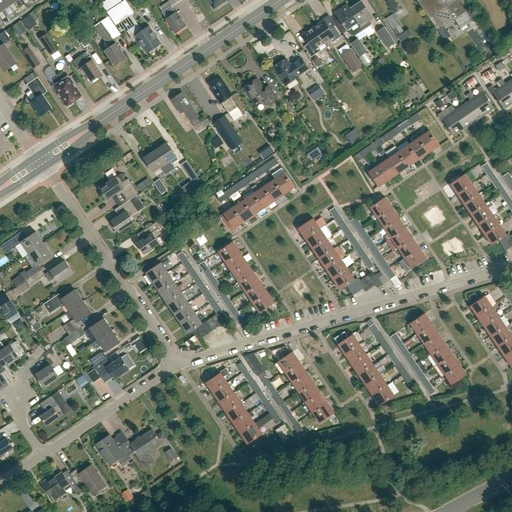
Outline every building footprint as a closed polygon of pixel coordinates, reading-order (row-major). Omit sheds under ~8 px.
[(10,5),(6,0),(0,0),(0,16),(2,20),(6,17),(2,10),(9,5),(10,5)] [(6,0),(10,5),(9,5),(14,13),(18,10),(13,2),(16,0),(6,0)] [(22,0),(28,9),(33,6),(28,0),(22,0)] [(149,25),(149,26),(142,31),(131,15),(134,13),(125,0),(124,0),(122,2),(120,0),(106,0),(101,4),(120,32),(125,29),(131,39),(134,36),(146,53),(161,43),(149,25)] [(207,0),(213,8),(225,0),(207,0)] [(394,13),(400,9),(393,0),(388,0),(386,2),(394,13)] [(456,0),(446,7),(441,0),(416,0),(437,30),(469,8),(463,0),(456,0)] [(369,20),(372,18),(361,2),(350,9),(350,10),(358,22),(363,29),(368,37),(374,33),(374,29),(370,23),(370,22),(369,20)] [(350,10),(350,9),(347,5),(335,13),(346,30),(347,29),(350,35),(354,35),(363,29),(358,22),(350,10)] [(175,12),(171,6),(162,12),(166,19),(165,19),(175,34),(186,26),(177,12),(175,12)] [(392,29),(399,25),(392,14),(385,19),(392,29)] [(115,43),(113,39),(120,34),(108,17),(95,26),(109,47),(104,51),(114,66),(126,58),(116,43),(115,43)] [(313,28),(323,43),(329,39),(332,43),(341,37),(334,26),(329,30),(323,21),(313,28)] [(84,48),(89,44),(75,25),(70,28),(84,48)] [(387,48),(395,43),(394,43),(385,28),(384,26),(376,31),(387,48)] [(318,47),(323,43),(313,28),(303,35),(309,43),(304,47),(311,57),(320,51),(318,47)] [(0,64),(5,72),(17,63),(5,45),(11,40),(5,31),(0,34),(0,64)] [(52,55),(59,50),(47,33),(40,38),(52,55)] [(360,56),(368,51),(359,38),(351,43),(360,56)] [(33,69),(41,64),(29,46),(22,51),(33,69)] [(352,49),(342,55),(353,73),(363,66),(352,49)] [(90,56),(85,59),(82,55),(72,62),(78,70),(81,68),(91,82),(102,74),(90,56)] [(317,67),(322,64),(318,57),(313,60),(317,67)] [(308,68),(301,58),(290,65),(286,59),(273,67),(278,75),(277,75),(285,86),(298,77),(298,76),(308,68)] [(500,62),(495,66),(499,71),(504,67),(500,62)] [(56,75),(74,101),(81,97),(68,77),(66,78),(62,71),(56,75)] [(34,72),(24,79),(28,84),(37,77),(34,72)] [(67,106),(74,101),(56,75),(51,78),(56,85),(54,86),(67,106)] [(40,116),(51,109),(42,95),(47,92),(37,77),(28,84),(27,85),(35,98),(31,101),(31,102),(40,116)] [(242,115),(230,97),(232,96),(220,77),(210,84),(214,90),(212,91),(220,104),(222,103),(233,121),(242,115)] [(470,87),(476,82),(473,78),(467,82),(470,87)] [(511,79),(505,84),(502,78),(497,81),(501,87),(503,85),(511,98),(511,79)] [(263,89),(256,79),(244,87),(255,104),(262,99),(266,105),(277,98),(268,86),(263,89)] [(315,101),(325,94),(318,84),(308,91),(315,101)] [(472,99),(484,116),(494,109),(483,92),(485,91),(481,85),(476,88),(480,94),(474,98),(472,99)] [(511,98),(503,85),(501,87),(495,91),(492,85),(487,88),(491,94),(493,93),(504,109),(511,103),(511,98)] [(181,113),(184,111),(191,121),(198,116),(191,106),(192,106),(182,92),(172,99),(181,113)] [(472,99),(474,98),(471,92),(466,95),(470,101),(463,106),(474,122),(484,116),(472,99)] [(474,122),(463,106),(455,111),(451,105),(447,108),(451,114),(453,112),(464,129),(474,122)] [(453,112),(451,114),(445,117),(441,112),(437,115),(441,121),(443,120),(454,136),(464,129),(453,112)] [(413,123),(421,118),(418,113),(410,118),(413,123)] [(231,150),(243,142),(225,115),(213,123),(231,150)] [(403,130),(411,125),(407,120),(400,125),(403,130)] [(393,137),(401,132),(397,127),(389,132),(393,137)] [(419,138),(429,153),(440,145),(429,130),(419,138)] [(383,144),(387,141),(391,139),(387,134),(379,139),(383,144)] [(419,159),(429,153),(419,138),(409,144),(419,159)] [(373,151),(381,146),(377,140),(369,146),(373,151)] [(155,150),(170,172),(175,168),(170,161),(176,156),(167,142),(155,150)] [(409,166),(419,159),(409,144),(399,151),(409,166)] [(363,158),(370,153),(367,147),(359,153),(363,158)] [(313,152),(317,158),(323,154),(319,148),(313,152)] [(165,175),(170,172),(155,150),(144,158),(154,172),(160,167),(165,175)] [(399,173),(409,166),(399,151),(389,158),(399,173)] [(271,169),(278,163),(275,158),(267,163),(271,169)] [(389,180),(399,173),(389,158),(379,165),(389,180)] [(186,160),(180,164),(190,180),(181,186),(187,195),(203,184),(197,176),(186,160)] [(487,174),(492,171),(487,163),(481,167),(487,174)] [(260,175),(268,170),(265,165),(257,170),(260,175)] [(378,187),(389,180),(379,165),(368,172),(378,187)] [(250,182),(258,177),(255,172),(247,177),(250,182)] [(274,179),(284,194),(295,187),(285,172),(274,179)] [(494,184),(499,181),(493,173),(488,177),(494,184)] [(508,184),(511,181),(511,178),(508,173),(503,176),(508,184)] [(125,180),(121,174),(100,188),(108,199),(121,190),(128,201),(138,193),(135,188),(128,178),(125,180)] [(457,194),(472,184),(465,174),(450,184),(457,194)] [(147,178),(141,182),(145,187),(151,183),(147,178)] [(162,194),(167,190),(160,179),(154,183),(162,194)] [(240,189),(248,184),(244,179),(237,184),(240,189)] [(274,201),(284,194),(274,179),(264,186),(274,201)] [(501,195),(506,191),(500,183),(495,187),(501,195)] [(464,205),(479,194),(472,184),(457,194),(464,205)] [(230,196),(238,191),(234,185),(226,191),(230,196)] [(274,201),(264,186),(258,190),(256,186),(251,189),(254,193),(264,208),(274,201)] [(220,203),(228,198),(224,192),(216,198),(220,203)] [(254,215),(264,208),(254,193),(244,200),(254,215)] [(507,205),(511,201),(511,200),(507,193),(502,197),(507,205)] [(471,215),(486,204),(479,194),(464,205),(471,215)] [(119,232),(134,222),(130,217),(144,207),(136,196),(119,207),(123,213),(111,221),(119,232)] [(377,218),(392,207),(385,197),(374,204),(370,207),(377,218)] [(244,222),(254,215),(244,200),(234,207),(244,222)] [(478,225),(493,214),(486,204),(471,215),(478,225)] [(233,229),(244,222),(234,207),(223,214),(233,229)] [(334,219),(339,215),(334,207),(329,211),(334,219)] [(384,228),(399,218),(392,207),(377,218),(384,228)] [(192,219),(198,215),(195,209),(189,213),(192,219)] [(484,235),(500,225),(493,214),(478,225),(484,235)] [(305,239),(321,228),(314,217),(298,228),(305,239)] [(356,228),(361,225),(355,217),(350,221),(356,228)] [(341,229),(346,226),(341,218),(336,221),(341,229)] [(384,237),(387,241),(391,238),(406,228),(399,218),(384,228),(388,234),(384,237)] [(144,254),(159,244),(156,239),(163,235),(159,229),(164,226),(160,219),(145,229),(149,235),(137,243),(144,254)] [(503,237),(507,235),(500,225),(484,235),(492,245),(498,241),(503,237)] [(363,238),(368,235),(362,227),(357,231),(363,238)] [(312,249),(328,238),(321,228),(305,239),(312,249)] [(348,239),(353,236),(348,228),(343,231),(348,239)] [(398,248),(412,238),(406,228),(391,238),(398,248)] [(29,253),(44,243),(36,231),(26,238),(22,232),(6,243),(11,250),(22,242),(29,253)] [(508,234),(507,235),(503,237),(510,248),(511,246),(511,239),(510,236),(508,234)] [(370,249),(375,245),(369,237),(364,241),(370,249)] [(498,241),(505,251),(510,248),(503,237),(498,241)] [(319,259),(335,248),(328,238),(312,249),(319,259)] [(355,249),(360,246),(355,238),(350,241),(355,249)] [(404,258),(419,248),(412,238),(398,248),(404,258)] [(225,262),(240,252),(233,241),(218,252),(225,262)] [(44,243),(29,253),(37,265),(52,255),(44,243)] [(376,259),(382,255),(376,247),(371,251),(376,259)] [(326,269),(342,258),(335,248),(319,259),(326,269)] [(362,259),(367,256),(362,248),(356,252),(362,259)] [(419,248),(404,258),(412,268),(426,258),(419,248)] [(182,263),(187,259),(182,252),(177,255),(182,263)] [(232,272),(247,262),(240,252),(225,262),(232,272)] [(383,269),(388,265),(383,257),(378,261),(383,269)] [(332,279),(349,268),(342,258),(326,269),(332,279)] [(369,269),(373,266),(374,266),(369,258),(363,262),(369,269)] [(59,282),(73,272),(65,261),(45,275),(49,281),(55,277),(59,282)] [(204,273),(209,269),(203,261),(198,265),(204,273)] [(153,283),(168,273),(161,262),(146,272),(153,283)] [(189,273),(194,270),(189,262),(184,265),(189,273)] [(239,282),(254,272),(247,262),(232,272),(239,282)] [(21,274),(25,280),(39,271),(35,266),(26,272),(25,270),(21,273),(21,274)] [(340,290),(346,285),(351,282),(356,278),(352,272),(355,270),(352,266),(349,268),(332,279),(340,290)] [(390,279),(395,276),(390,268),(385,271),(390,279)] [(43,276),(39,271),(25,280),(29,285),(43,276)] [(211,283),(216,279),(210,271),(205,275),(211,283)] [(196,283),(201,280),(196,272),(191,275),(196,283)] [(245,292),(261,282),(254,272),(239,282),(245,292)] [(160,293),(175,283),(168,273),(153,283),(160,293)] [(21,274),(17,277),(21,283),(25,280),(21,274)] [(371,278),(368,275),(363,278),(370,288),(375,285),(371,278)] [(375,285),(377,288),(382,285),(376,275),(371,278),(375,285)] [(358,282),(360,281),(358,277),(356,278),(351,282),(358,292),(363,289),(363,288),(358,282)] [(365,292),(370,288),(363,278),(360,281),(358,282),(363,288),(363,289),(365,292)] [(203,293),(208,290),(203,282),(198,285),(203,293)] [(218,293),(223,289),(217,282),(212,285),(218,293)] [(252,302),(267,292),(261,282),(245,292),(252,302)] [(353,295),(358,292),(351,282),(346,285),(353,295)] [(167,303),(182,293),(175,283),(160,293),(167,303)] [(506,297),(511,293),(506,285),(501,289),(506,297)] [(19,286),(13,290),(17,297),(24,292),(19,286)] [(70,310),(83,301),(75,289),(60,300),(57,295),(42,305),(48,314),(65,303),(70,310)] [(0,295),(0,307),(2,309),(5,315),(15,308),(12,302),(5,292),(0,295)] [(210,303),(215,300),(210,292),(204,296),(210,303)] [(224,303),(230,299),(224,292),(219,295),(224,303)] [(267,292),(252,302),(259,313),(274,303),(267,292)] [(174,313),(188,303),(182,293),(167,303),(174,313)] [(475,293),(468,297),(472,303),(479,299),(475,293)] [(477,316),(492,306),(485,296),(470,306),(477,316)] [(83,301),(70,310),(75,318),(63,326),(69,335),(79,328),(76,323),(91,313),(83,301)] [(217,314),(221,310),(222,310),(216,302),(211,306),(217,314)] [(231,313),(236,310),(231,302),(226,305),(231,313)] [(180,323),(195,313),(188,303),(174,313),(180,323)] [(484,326),(499,316),(492,306),(477,316),(484,326)] [(6,316),(11,324),(21,317),(16,309),(6,316)] [(217,314),(223,323),(228,320),(221,310),(217,313),(217,314)] [(243,320),(239,313),(238,312),(233,315),(238,323),(243,320)] [(195,313),(180,323),(188,334),(202,324),(195,313)] [(417,334),(432,324),(425,313),(410,323),(417,334)] [(223,323),(217,314),(212,318),(218,326),(223,323)] [(491,336),(506,326),(499,316),(484,326),(491,336)] [(98,339),(112,330),(104,318),(90,328),(98,339)] [(213,330),(218,326),(212,318),(207,321),(213,330)] [(207,334),(213,330),(207,321),(201,325),(207,334)] [(374,335),(380,331),(374,323),(369,327),(374,335)] [(424,344),(439,334),(432,324),(417,334),(424,344)] [(202,337),(207,334),(201,325),(196,329),(202,337)] [(498,347),(511,336),(511,335),(506,326),(491,336),(498,347)] [(65,338),(69,345),(84,334),(79,328),(65,338)] [(112,330),(98,339),(92,343),(96,349),(102,345),(106,351),(120,342),(112,330)] [(345,355),(360,344),(353,334),(348,337),(344,332),(334,338),(338,344),(345,355)] [(381,345),(386,341),(381,333),(376,337),(381,345)] [(396,345),(401,341),(396,333),(390,337),(396,345)] [(431,354),(446,344),(439,334),(424,344),(431,354)] [(505,357),(511,351),(511,336),(498,347),(505,357)] [(139,339),(131,344),(133,347),(141,342),(139,339)] [(0,343),(0,372),(1,373),(6,370),(3,366),(18,356),(19,358),(26,353),(17,340),(5,348),(1,342),(0,343)] [(403,355),(408,351),(402,343),(397,347),(403,355)] [(352,365),(367,354),(360,344),(345,355),(352,365)] [(388,355),(393,351),(388,344),(383,347),(388,355)] [(438,364),(453,354),(446,344),(431,354),(438,364)] [(286,346),(270,350),(285,372),(300,362),(293,351),(291,352),(286,346)] [(47,360),(57,354),(52,347),(43,354),(47,360)] [(94,366),(105,359),(107,357),(103,351),(90,359),(94,366)] [(409,365),(415,361),(409,353),(404,357),(409,365)] [(44,386),(59,376),(65,372),(60,364),(63,362),(57,354),(47,360),(51,365),(37,374),(44,386)] [(359,375),(374,365),(367,354),(352,365),(359,375)] [(395,365),(400,361),(395,354),(390,357),(395,365)] [(444,374),(459,364),(453,354),(438,364),(444,374)] [(110,365),(105,359),(94,366),(101,376),(110,371),(115,378),(129,369),(121,357),(110,365)] [(242,373),(247,370),(241,360),(236,364),(242,373)] [(292,382),(307,372),(300,362),(285,372),(292,382)] [(416,375),(422,371),(416,363),(411,367),(416,375)] [(402,375),(407,372),(402,364),(396,367),(402,375)] [(459,364),(444,374),(452,384),(460,379),(467,374),(459,364)] [(259,365),(252,369),(257,376),(258,375),(263,371),(259,365)] [(366,385),(380,375),(374,365),(359,375),(366,385)] [(221,372),(206,382),(213,393),(228,383),(224,377),(230,373),(226,368),(221,372)] [(94,382),(101,378),(95,369),(88,373),(94,382)] [(264,383),(269,379),(263,371),(258,375),(264,383)] [(249,383),(254,380),(249,372),(244,375),(249,383)] [(299,392),(314,382),(307,372),(292,382),(299,392)] [(409,385),(413,382),(414,382),(409,374),(403,377),(409,385)] [(423,385),(428,382),(423,374),(418,377),(423,385)] [(84,375),(77,379),(82,387),(89,383),(84,375)] [(372,395),(387,385),(380,375),(366,385),(372,395)] [(256,393),(261,390),(256,382),(250,385),(256,393)] [(271,393),(276,389),(270,382),(265,385),(271,393)] [(306,402),(321,392),(314,382),(299,392),(306,402)] [(228,383),(213,393),(220,403),(235,393),(231,387),(228,383)] [(430,395),(435,392),(430,384),(425,387),(430,395)] [(387,385),(372,395),(380,405),(395,395),(387,385)] [(263,403),(268,400),(263,392),(257,396),(263,403)] [(278,403),(283,399),(277,392),(272,395),(278,403)] [(312,412),(327,402),(321,392),(306,402),(312,412)] [(227,413),(242,403),(235,393),(220,403),(227,413)] [(52,396),(43,402),(40,404),(46,412),(41,416),(47,425),(59,417),(57,413),(62,410),(52,396)] [(270,413),(275,410),(270,402),(264,405),(270,413)] [(285,413),(290,410),(284,402),(279,405),(285,413)] [(327,402),(312,412),(320,423),(335,412),(327,402)] [(233,423),(248,413),(242,403),(227,413),(233,423)] [(248,413),(233,423),(240,433),(255,423),(252,418),(255,415),(252,410),(248,413)] [(277,423),(282,420),(276,412),(271,416),(277,423)] [(292,423),(297,420),(291,412),(286,415),(292,423)] [(255,423),(240,433),(248,444),(262,433),(258,427),(269,420),(266,416),(255,423)] [(299,433),(303,430),(298,422),(293,425),(299,433)] [(284,424),(279,427),(287,439),(292,435),(284,424)] [(128,440),(123,444),(129,454),(134,451),(134,452),(135,452),(141,460),(143,459),(147,466),(148,466),(148,467),(149,467),(150,467),(151,467),(152,467),(153,466),(154,465),(154,464),(154,463),(154,462),(149,455),(156,450),(155,448),(162,443),(153,429),(141,438),(140,437),(137,439),(137,440),(131,444),(128,440)] [(132,458),(129,454),(123,444),(122,444),(125,448),(120,451),(109,435),(97,444),(111,465),(118,460),(121,465),(132,458)] [(0,442),(0,441),(0,456),(13,448),(14,448),(7,438),(0,442)] [(172,448),(165,452),(172,461),(178,457),(172,448)] [(106,486),(92,465),(79,474),(76,470),(70,473),(79,486),(84,482),(95,497),(101,493),(99,490),(106,486)] [(82,490),(68,470),(62,473),(54,478),(52,476),(41,483),(53,500),(54,498),(55,499),(67,491),(64,487),(69,484),(76,494),(82,490)]
